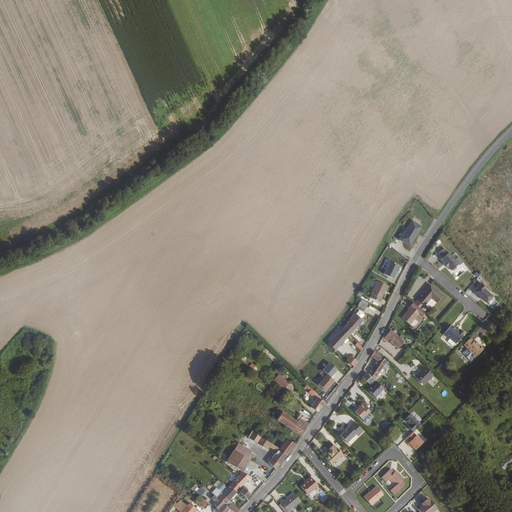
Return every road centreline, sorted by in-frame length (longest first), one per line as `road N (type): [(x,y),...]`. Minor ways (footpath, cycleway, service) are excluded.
road 1 (tertiary): [(415,257),(363,359),(302,443)]
road 2 (tertiary): [(511,131),(415,257)]
road 3 (residential): [(346,495),(393,450),(420,483),(391,511)]
